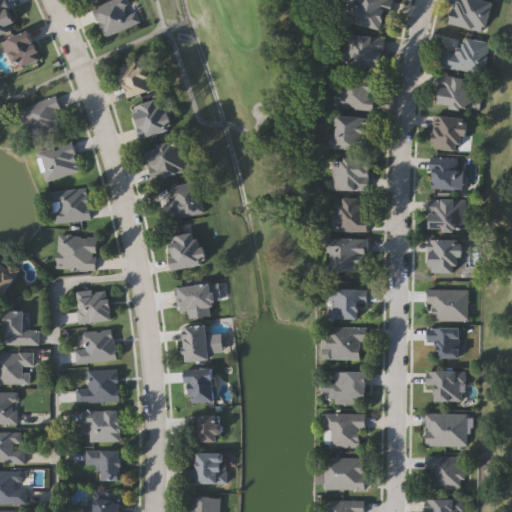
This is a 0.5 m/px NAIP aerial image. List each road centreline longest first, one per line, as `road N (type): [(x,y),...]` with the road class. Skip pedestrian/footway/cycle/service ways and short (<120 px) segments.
road 1 (tertiary): [(153,511),(141,274),(105,133),(50,0)]
road 2 (residential): [(395,511),(402,137),(424,0)]
